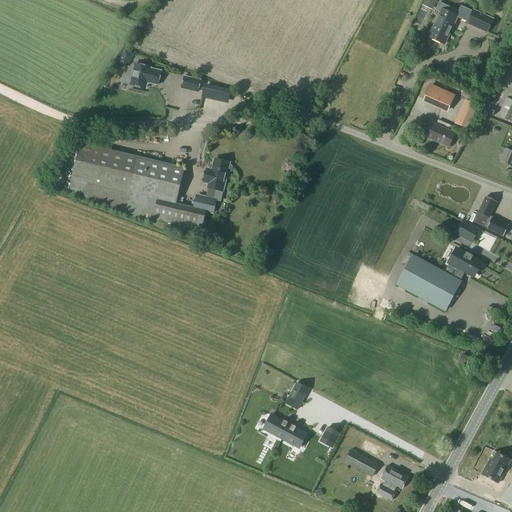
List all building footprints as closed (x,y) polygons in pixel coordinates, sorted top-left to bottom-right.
[(458,12),(439,3),(436,10),(440,12),(429,37),(444,45),(457,17),(468,22),(472,12),(461,7),(458,12)] [(472,12),(468,22),(467,23),(468,24),(468,22),(480,27),(479,29),(487,33),(493,20),(473,11),(472,12)] [(118,63),(125,68),(128,64),(121,59),(118,63)] [(135,65),(130,85),(134,86),(134,88),(141,90),(142,88),(146,89),(147,82),(151,83),(151,84),(158,85),(161,72),(150,69),(151,68),(135,65)] [(185,77),(182,89),(198,93),(200,81),(185,77)] [(455,95),(431,85),(424,102),(448,113),(455,95)] [(271,89),(267,99),(282,105),(286,95),(271,89)] [(511,100),(506,98),(498,116),(508,121),(511,112),(511,100)] [(478,106),(464,100),(459,112),(473,117),(478,106)] [(430,123),(424,136),(449,147),(455,134),(450,132),(452,128),(437,121),(435,125),(430,123)] [(456,124),(453,130),(465,135),(468,129),(456,124)] [(80,144),(69,190),(84,194),(83,198),(109,204),(109,206),(124,210),(124,213),(201,231),(206,212),(213,214),(216,200),(213,200),(215,190),(223,192),(228,172),(229,172),(231,171),(232,168),(231,166),(229,165),(230,163),(215,160),(211,175),(206,174),(204,183),(209,184),(208,188),(209,188),(207,198),(197,196),(194,208),(176,204),(184,168),(80,144)] [(511,151),(506,149),(501,162),(508,164),(511,155),(511,151)] [(486,197),(473,222),(484,228),(497,202),(486,197)] [(463,213),(461,219),(472,222),(473,217),(463,213)] [(451,216),(448,223),(454,226),(458,219),(451,216)] [(492,218),(487,229),(503,237),(508,226),(492,218)] [(471,242),(478,230),(464,222),(457,235),(471,242)] [(473,277),(481,262),(473,258),(474,257),(473,256),(472,258),(467,255),(467,253),(466,254),(458,250),(450,264),(458,269),(453,277),(460,281),(465,272),(473,277)] [(415,257),(398,287),(446,312),(462,282),(415,257)] [(463,355),(460,362),(472,366),(474,359),(463,355)] [(296,385),(285,405),(297,411),(308,391),(296,385)] [(388,460),(406,420),(375,406),(357,446),(388,460)] [(281,440),(289,426),(270,416),(263,430),(281,440)] [(337,417),(330,431),(349,439),(355,424),(337,417)] [(307,435),(289,426),(281,440),(300,449),(307,435)] [(329,450),(337,436),(325,430),(318,444),(329,450)] [(405,459),(414,463),(421,449),(411,444),(405,459)] [(342,445),(334,460),(343,465),(340,471),(367,486),(379,464),(342,445)] [(393,447),(391,451),(403,458),(405,453),(393,447)] [(498,483),(509,461),(510,461),(510,460),(497,453),(493,461),(490,459),(482,474),(481,475),(483,476),(496,483),(498,484),(498,483)] [(417,465),(432,473),(437,462),(422,455),(417,465)] [(387,466),(381,478),(402,490),(409,478),(387,466)] [(511,482),(502,501),(511,506),(511,482)] [(383,486),(380,484),(375,493),(391,501),(395,492),(394,491),(383,486)]
